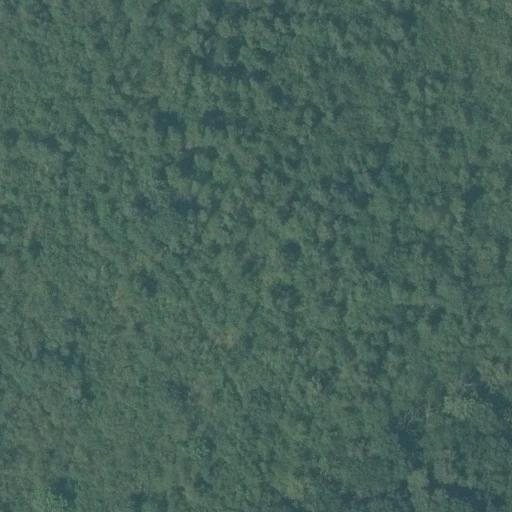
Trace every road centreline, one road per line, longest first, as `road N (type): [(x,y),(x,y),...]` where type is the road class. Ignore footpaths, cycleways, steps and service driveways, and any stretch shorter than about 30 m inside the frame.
road 1 (track): [(35,0),(233,390),(240,511)]
road 2 (track): [(293,511),(511,388)]
